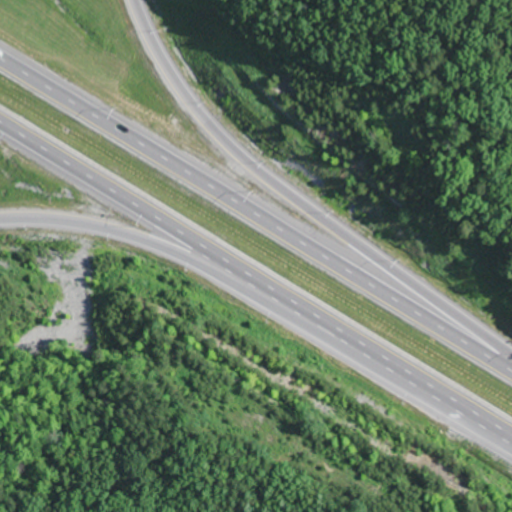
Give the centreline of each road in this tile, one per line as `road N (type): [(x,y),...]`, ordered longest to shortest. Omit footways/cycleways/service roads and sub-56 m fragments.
road 1 (motorway): [(511,369),(0,54)]
road 2 (motorway): [(0,127),(511,439)]
road 3 (motorway): [(511,359),(232,151),(176,82),(135,0)]
road 4 (motorway): [(0,220),(139,240),(333,330)]
